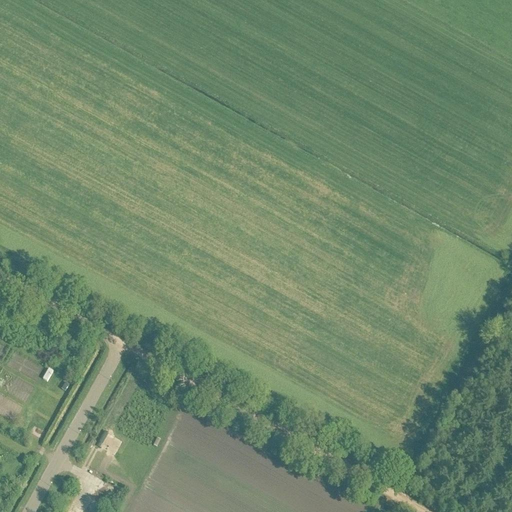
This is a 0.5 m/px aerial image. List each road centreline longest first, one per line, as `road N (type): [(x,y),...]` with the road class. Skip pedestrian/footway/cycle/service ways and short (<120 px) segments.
road 1 (track): [(121,343),(398,497)]
road 2 (track): [(398,497),(511,293)]
road 3 (unclassified): [(0,275),(121,343)]
